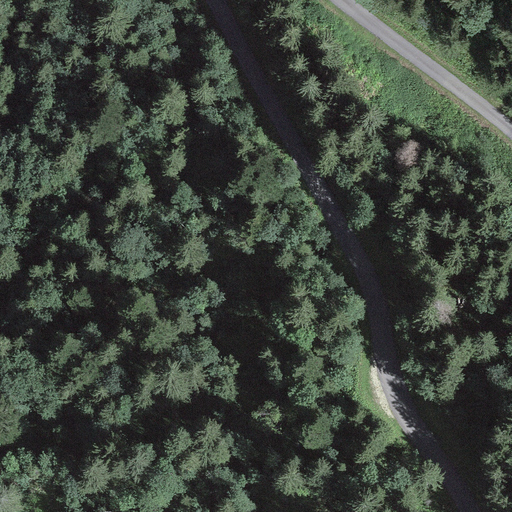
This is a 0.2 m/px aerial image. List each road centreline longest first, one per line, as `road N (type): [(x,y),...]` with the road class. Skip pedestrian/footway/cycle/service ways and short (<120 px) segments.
road 1 (unclassified): [(216,0),(369,279),(404,410),(470,511)]
road 2 (track): [(341,0),(511,128)]
